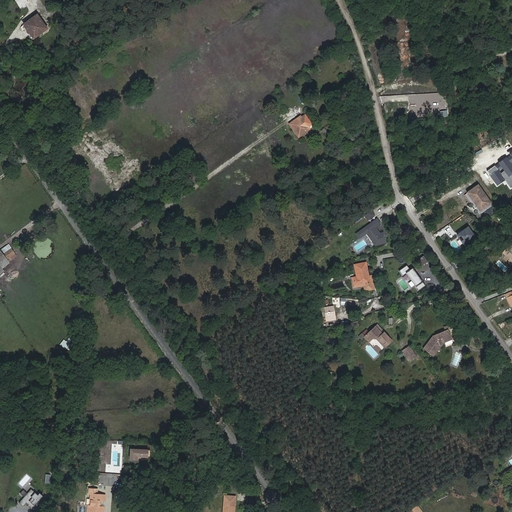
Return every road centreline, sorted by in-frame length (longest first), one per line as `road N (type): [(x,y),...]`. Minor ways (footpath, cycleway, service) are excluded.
road 1 (unclassified): [(288,511),(0,112)]
road 2 (residential): [(511,353),(432,241)]
